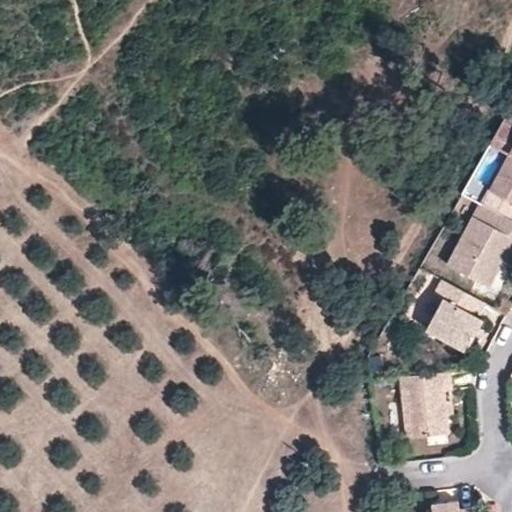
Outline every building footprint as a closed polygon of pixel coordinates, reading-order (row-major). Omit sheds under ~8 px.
[(511,202),(511,148),(489,190),(511,202)] [(471,218),(445,267),(487,290),(502,262),(511,243),(511,220),(502,216),(494,231),(471,218)] [(509,266),(511,260),(511,252),(502,262),(509,266)] [(443,300),(428,330),(468,352),(484,320),(480,317),(487,303),(442,280),(434,295),(443,300)] [(447,414),(445,392),(451,391),(452,391),(450,372),(400,378),(407,439),(449,435),(447,414)] [(453,414),(451,391),(445,392),(447,414),(453,414)] [(458,507),(457,499),(430,502),(431,510),(414,511),(475,511),(474,505),(458,507)]
